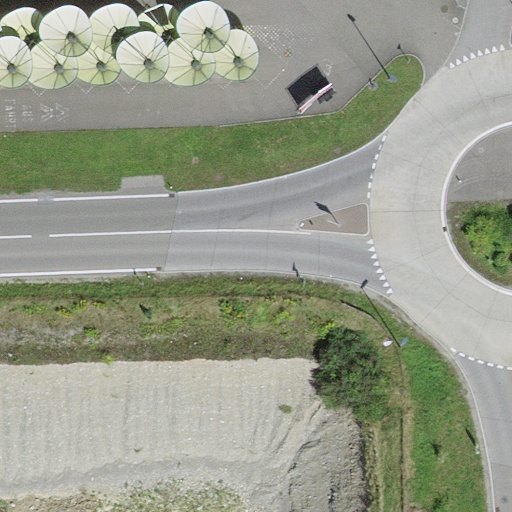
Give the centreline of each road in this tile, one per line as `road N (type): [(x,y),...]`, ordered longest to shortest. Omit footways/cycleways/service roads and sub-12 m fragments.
road 1 (primary): [(0,233),(398,214)]
road 2 (primary): [(511,86),(476,92),(433,120),(406,163),(398,214)]
road 3 (primary): [(398,214),(410,263),(442,303),(487,327),(511,330)]
